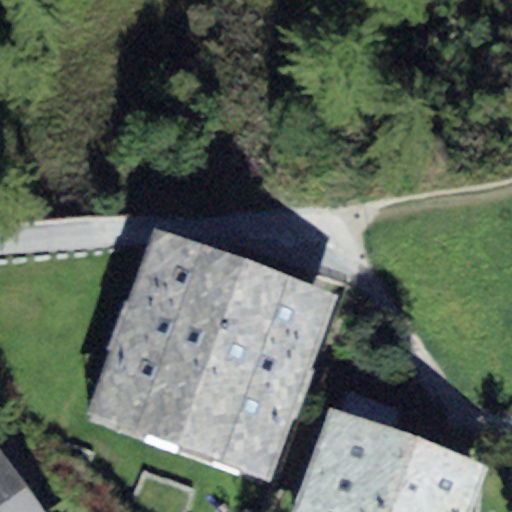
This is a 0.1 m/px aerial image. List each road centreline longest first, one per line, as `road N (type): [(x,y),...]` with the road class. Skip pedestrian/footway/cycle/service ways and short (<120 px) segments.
road 1 (residential): [(324,234),(103,229),(0,238)]
road 2 (residential): [(324,234),(427,390),(469,418),(511,425)]
